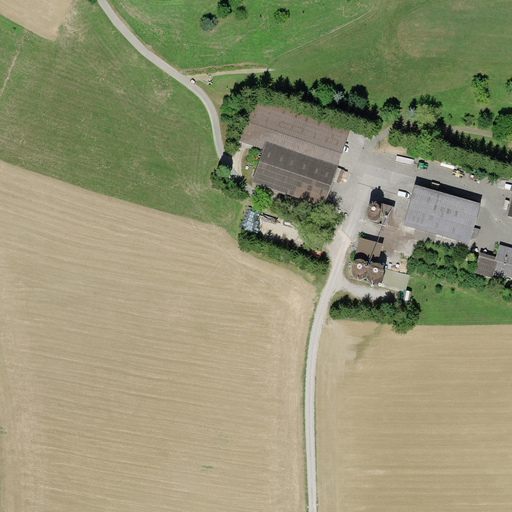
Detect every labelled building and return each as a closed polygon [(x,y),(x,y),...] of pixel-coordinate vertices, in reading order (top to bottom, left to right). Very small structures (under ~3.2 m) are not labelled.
[(253,102),(240,144),(268,153),(258,183),(325,204),(348,133),(253,102)] [(480,208),(416,190),(405,227),(470,245),(480,208)] [(366,216),(368,218),(369,220),(372,221),(374,221),(377,220),(379,219),(380,217),(381,214),(381,212),(380,209),(378,208),(376,206),(374,206),(371,206),(369,207),(367,209),(366,211),(366,213),(366,216)] [(360,237),(354,258),(377,264),(383,244),(360,237)] [(479,255),(474,275),(492,280),(493,274),(511,279),(511,251),(499,248),(495,259),(479,255)] [(352,274),(353,277),(355,278),(357,279),(360,279),(362,279),(364,277),(366,275),(366,273),(366,270),(365,268),(364,266),(361,265),(359,264),(357,265),(355,266),(353,267),(352,270),(351,272),(352,274)] [(368,278),(370,281),(371,282),(374,283),(376,284),(379,283),(381,281),(382,279),(383,277),(383,274),(382,272),(380,270),(378,269),(376,269),(373,269),(371,270),(369,272),(368,274),(368,276),(368,278)]
